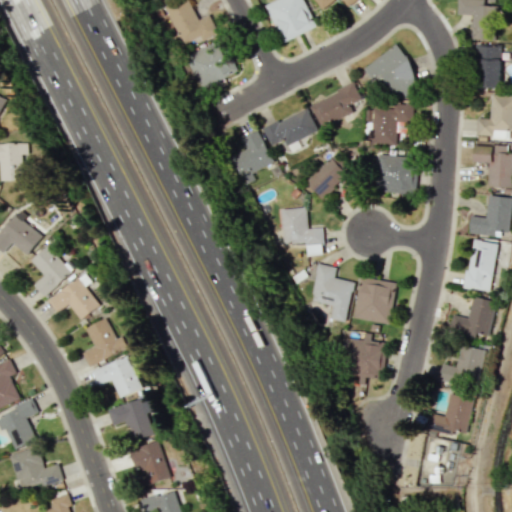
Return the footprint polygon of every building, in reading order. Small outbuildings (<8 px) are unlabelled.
[(182,46),(216,31),(209,14),(197,19),(188,0),(175,0),(164,5),(182,46)] [(316,27),(303,0),(273,0),(265,4),(282,42),(316,27)] [(314,0),(321,10),(334,0),(342,0),(347,6),(356,0),(314,0)] [(457,0),(457,14),(471,14),(470,38),(493,39),(494,5),(483,5),(483,0),(457,0)] [(237,72),(222,38),(184,55),(199,89),(237,72)] [(499,87),(500,45),(477,45),(476,87),(499,87)] [(365,66),(388,99),(398,93),(403,101),(423,87),(394,46),(365,66)] [(310,102),(319,124),(364,107),(355,84),(310,102)] [(0,117),(9,99),(0,94),(0,117)] [(477,117),(476,136),(511,137),(511,96),(490,95),(490,118),(477,117)] [(370,143),(403,145),(404,131),(396,131),(396,120),(412,121),(413,104),(392,103),(392,108),(372,106),(370,143)] [(262,129),(270,145),(282,138),(286,146),(318,130),(306,107),(262,129)] [(243,185),(255,179),(251,173),(273,162),(257,129),(241,138),(247,148),(229,157),(243,185)] [(27,143),(0,143),(0,179),(22,179),(22,154),(27,154),(27,143)] [(486,186),(511,188),(511,176),(511,153),(506,153),(507,144),(475,143),(474,162),(488,162),(486,186)] [(322,198),(338,183),(342,187),(356,173),(333,151),(305,181),(322,198)] [(413,193),(414,156),(377,155),(375,192),(413,193)] [(511,198),(511,197),(488,195),(485,217),(470,215),(468,233),(500,236),(501,231),(508,232),(511,198)] [(282,243),(305,241),(306,255),(323,254),(321,227),(307,228),(306,207),(280,209),(282,243)] [(42,235),(21,220),(25,215),(16,209),(0,231),(0,250),(3,253),(10,242),(27,255),(42,235)] [(497,243),(471,239),(464,287),(490,291),(497,243)] [(30,260),(43,275),(33,284),(44,296),(71,272),(46,245),(30,260)] [(334,277),(336,267),(317,263),(309,300),(332,305),(329,318),(345,322),(353,281),(334,277)] [(389,324),(397,282),(360,276),(353,318),(389,324)] [(80,320),(100,307),(78,277),(46,299),(56,312),(68,304),(80,320)] [(452,314),(449,332),(476,337),(477,332),(490,334),(496,300),(472,296),(468,317),(452,314)] [(88,365),(132,345),(126,333),(115,338),(105,318),(84,327),(93,346),(82,352),(88,365)] [(382,378),(384,343),(369,342),(370,333),(362,333),(362,339),(346,338),(344,376),(382,378)] [(442,363),(438,382),(474,390),(483,349),(461,344),(457,366),(442,363)] [(91,369),(97,385),(112,380),(118,397),(139,389),(127,356),(91,369)] [(9,376),(16,372),(10,360),(0,364),(0,407),(20,398),(9,376)] [(465,435),(473,399),(449,394),(444,416),(430,413),(427,427),(465,435)] [(107,410),(112,425),(125,421),(131,439),(155,431),(143,397),(107,410)] [(0,430),(5,428),(15,448),(36,439),(26,418),(37,412),(31,399),(0,414),(0,430)] [(134,467),(142,465),(145,475),(141,476),(144,485),(169,477),(157,440),(129,449),(134,467)] [(10,454),(21,491),(63,479),(58,463),(44,467),(38,446),(10,454)] [(156,511),(180,511),(174,489),(140,499),(144,511),(156,508),(156,511)] [(70,511),(68,505),(71,504),(68,493),(49,499),(52,508),(40,511),(70,511)]
